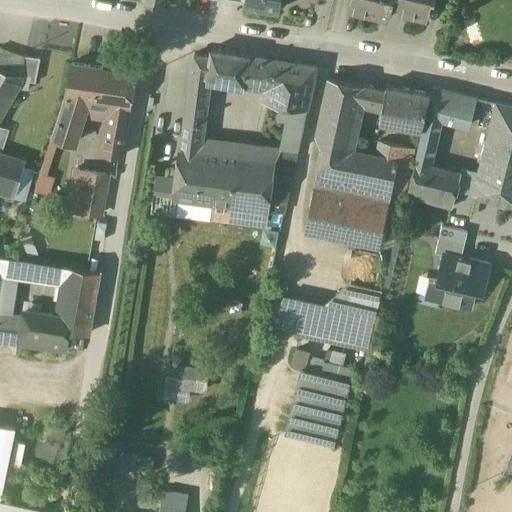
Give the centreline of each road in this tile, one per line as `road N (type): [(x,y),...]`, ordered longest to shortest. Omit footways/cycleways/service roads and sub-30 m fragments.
road 1 (residential): [(165,28),(146,74),(96,386),(65,511)]
road 2 (residential): [(165,28),(511,89)]
road 3 (residential): [(511,295),(474,391),(452,511)]
road 4 (residential): [(0,0),(165,28)]
